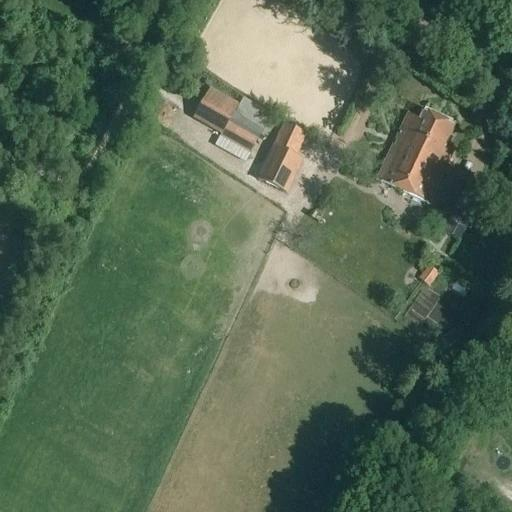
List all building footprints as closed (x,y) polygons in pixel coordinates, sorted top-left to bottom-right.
[(454,127),(423,113),(419,122),(407,116),(376,182),(428,206),(441,178),(452,153),(444,149),(454,127)] [(256,141),(227,125),(220,137),(219,139),(248,156),(256,141)] [(294,158),(271,148),(256,181),(286,195),(301,161),(294,158)] [(465,192),(442,234),(458,243),(480,200),(465,192)] [(427,268),(418,280),(427,288),(437,275),(427,268)]
